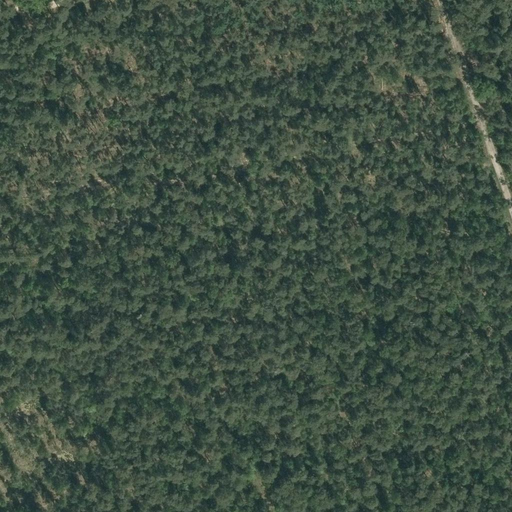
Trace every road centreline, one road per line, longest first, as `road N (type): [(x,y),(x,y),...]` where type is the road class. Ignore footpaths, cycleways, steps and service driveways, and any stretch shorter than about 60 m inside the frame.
road 1 (track): [(480,120),(315,153),(0,193)]
road 2 (track): [(440,0),(480,120)]
